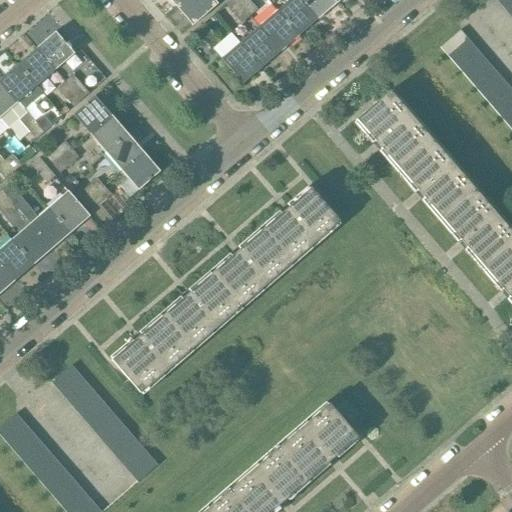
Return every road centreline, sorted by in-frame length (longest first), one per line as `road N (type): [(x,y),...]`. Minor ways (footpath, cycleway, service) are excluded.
road 1 (residential): [(0,352),(249,138)]
road 2 (residential): [(249,138),(408,0)]
road 3 (residential): [(249,138),(122,0)]
